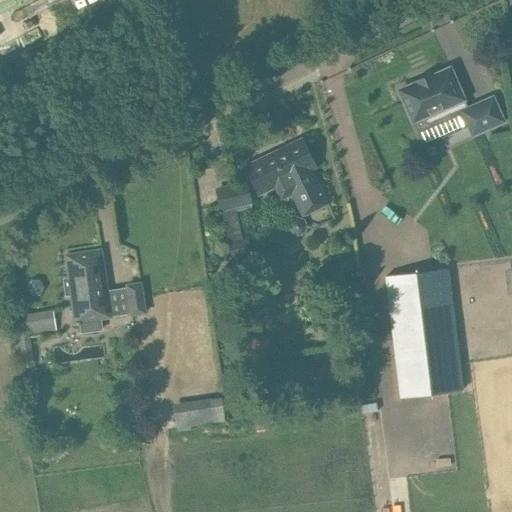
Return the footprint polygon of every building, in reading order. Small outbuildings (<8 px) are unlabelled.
[(399,90),(413,122),(431,114),(434,123),(450,116),(461,112),(472,136),(505,122),(493,96),(468,107),(464,99),(450,67),(433,75),(432,73),(416,80),(417,82),(399,90)] [(315,166),(302,139),(246,166),(259,193),(276,185),(282,198),(291,193),(302,216),(330,203),(313,167),(315,166)] [(251,202),(246,182),(217,189),(222,209),(232,258),(253,254),(249,238),(242,239),(235,206),(251,202)] [(291,219),(288,226),(291,233),(298,236),(305,232),(307,226),(304,219),(297,216),(291,219)] [(64,279),(67,298),(71,297),(74,322),(79,322),(81,333),(103,330),(101,319),(112,317),(101,249),(66,255),(69,279),(64,279)] [(253,259),(233,263),(237,281),(257,277),(253,259)] [(450,290),(448,268),(386,276),(389,300),(401,397),(462,389),(450,290)] [(147,314),(142,281),(125,284),(130,316),(147,314)] [(52,310),(11,317),(14,337),(55,330),(52,310)] [(271,355),(269,338),(245,341),(247,358),(271,355)] [(335,365),(305,370),(303,360),(274,364),(280,399),(339,390),(335,365)] [(211,399),(198,401),(202,425),(215,423),(211,399)]
